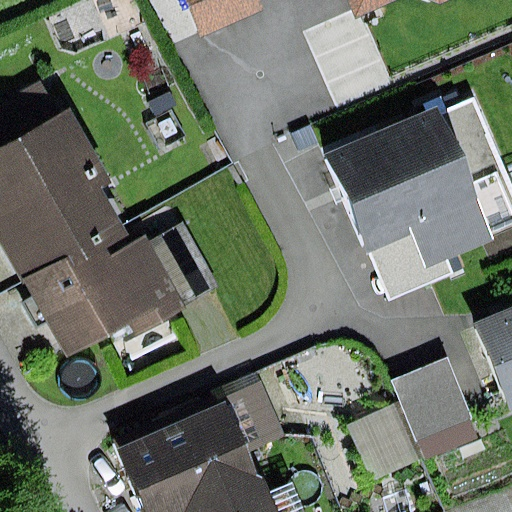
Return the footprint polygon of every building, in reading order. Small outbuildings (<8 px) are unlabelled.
[(255,0),(184,0),(200,37),(261,12),(255,0)] [(345,0),(354,19),(398,0),(426,0),(440,5),(450,0),(345,0)] [(0,103),(0,147),(58,116),(40,82),(0,103)] [(0,147),(0,246),(19,281),(119,226),(100,190),(111,184),(70,110),(58,116),(0,147)] [(436,112),(329,156),(370,255),(414,237),(426,267),(490,240),(436,112)] [(309,126),(290,134),(298,153),(317,146),(309,126)] [(131,248),(119,226),(19,281),(28,297),(20,301),(35,328),(45,323),(65,360),(122,330),(128,341),(184,311),(181,307),(149,246),(146,240),(131,248)] [(185,228),(149,246),(181,307),(216,289),(185,228)] [(414,237),(370,255),(389,301),(432,284),(426,267),(414,237)] [(511,310),(477,324),(511,410),(511,409),(511,310)] [(446,360),(391,382),(424,462),(479,439),(446,360)] [(227,403),(248,454),(287,438),(263,382),(225,399),(227,403)] [(227,403),(117,451),(143,511),(274,511),(248,454),(227,403)] [(394,408),(348,426),(371,481),(417,462),(394,408)]
